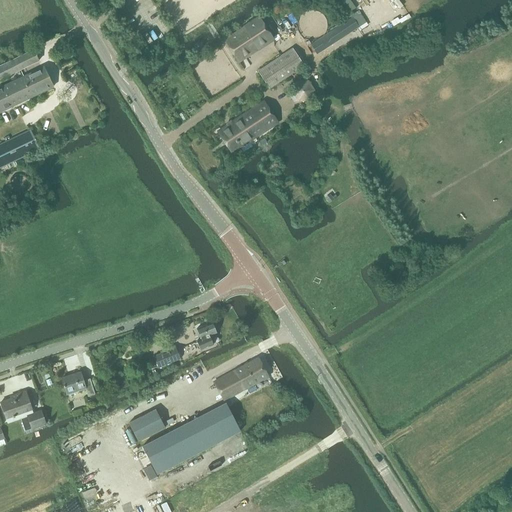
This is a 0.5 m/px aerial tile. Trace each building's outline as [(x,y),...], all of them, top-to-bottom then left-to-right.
[(259,18),(225,41),(241,65),(275,42),(270,34),(259,18)] [(292,49),(259,70),(259,71),(270,88),(301,67),(304,66),(292,49)] [(34,53),(0,69),(0,80),(38,62),(34,53)] [(43,67),(0,87),(0,112),(53,87),(43,67)] [(309,84),(299,86),(295,96),(302,103),(312,101),(315,92),(309,84)] [(264,102),(239,119),(252,139),(277,122),(273,116),(264,102)] [(239,119),(218,133),(232,153),(252,139),(239,119)] [(30,131),(0,145),(0,168),(39,150),(38,148),(30,131)] [(196,329),(201,339),(216,333),(212,323),(196,329)] [(209,336),(197,341),(200,350),(213,345),(209,336)] [(175,348),(154,357),(159,368),(180,359),(175,348)] [(258,358),(214,382),(224,400),(268,376),(258,358)] [(81,373),(61,379),(66,394),(86,388),(88,397),(95,395),(90,379),(84,381),(81,373)] [(7,403),(7,401),(0,403),(7,423),(15,421),(14,416),(25,412),(31,430),(45,425),(40,411),(32,414),(25,392),(10,397),(11,401),(7,403)] [(156,409),(130,423),(140,442),(166,429),(156,409)] [(235,419),(198,438),(204,449),(241,430),(235,419)] [(190,422),(154,441),(142,447),(156,475),(204,449),(198,438),(190,422)]
